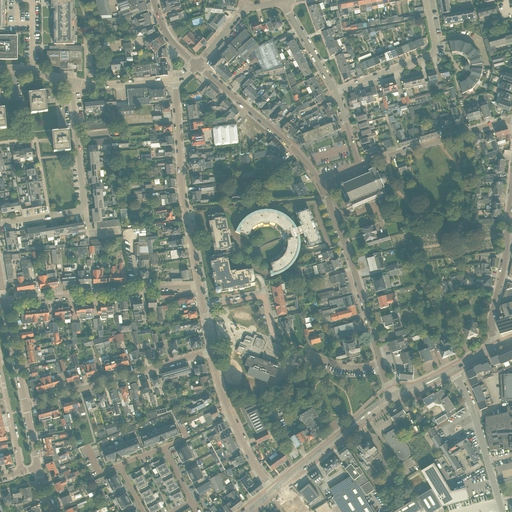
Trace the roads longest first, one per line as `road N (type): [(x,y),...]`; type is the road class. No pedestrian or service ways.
road 1 (residential): [(199,286),(180,178),(175,82)]
road 2 (residential): [(380,364),(317,178)]
road 3 (residential): [(25,406),(213,351)]
road 4 (residential): [(4,302),(199,286)]
road 5 (residential): [(317,178),(197,66)]
road 6 (residential): [(334,93),(433,54),(425,0)]
road 7 (residential): [(357,164),(511,118)]
road 8 (unclassified): [(495,345),(488,321),(511,194)]
road 9 (residential): [(272,489),(392,396)]
road 10 (residential): [(272,489),(235,427),(213,351)]
road 11 (unclassified): [(502,511),(452,370)]
road 12 (residential): [(86,214),(74,81)]
